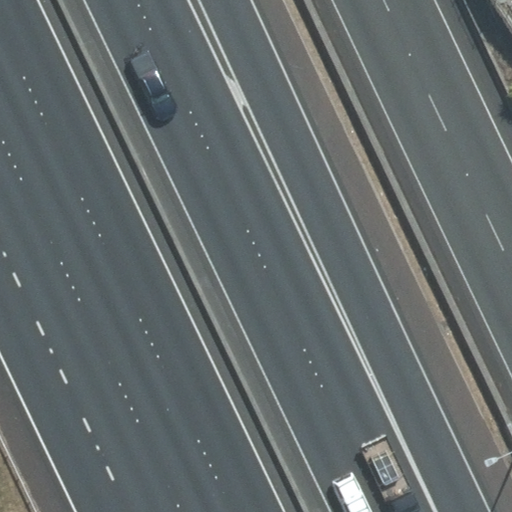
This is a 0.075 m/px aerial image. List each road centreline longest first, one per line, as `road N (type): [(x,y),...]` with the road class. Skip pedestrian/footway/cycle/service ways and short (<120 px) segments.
road 1 (motorway): [(137,0),(384,511)]
road 2 (motorway): [(224,0),(375,331),(432,511)]
road 3 (motorway): [(233,511),(0,26)]
